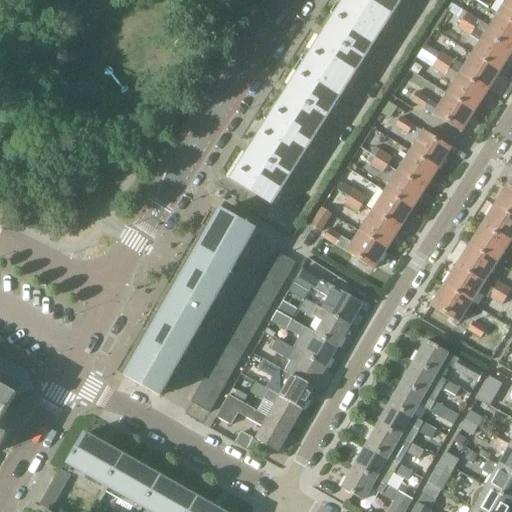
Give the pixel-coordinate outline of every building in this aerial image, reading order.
[(342,0),(340,4),(383,31),(402,0),(342,0)] [(511,23),(511,0),(506,0),(498,14),(511,23)] [(447,10),(462,20),(511,51),(511,50),(511,23),(498,14),(490,26),(452,2),(447,10)] [(340,4),(303,62),(346,90),(383,31),(340,4)] [(481,41),(472,55),(499,71),(511,51),(462,20),(458,26),(481,41)] [(486,92),(499,71),(472,55),(464,67),(442,52),(437,59),(422,50),(421,51),(486,92)] [(454,82),(447,95),(473,112),(486,92),(421,51),(416,58),(454,82)] [(309,148),(346,90),(303,62),(266,120),(309,148)] [(403,94),(414,102),(461,132),(473,112),(447,95),(439,107),(416,92),(408,87),(403,94)] [(401,118),(396,126),(408,134),(413,125),(401,118)] [(266,120),(228,179),(272,207),(309,148),(266,120)] [(424,132),(411,152),(437,169),(450,149),(424,132)] [(374,157),(387,165),(392,158),(379,149),(374,157)] [(398,172),(424,189),(437,169),(411,152),(398,172)] [(382,173),(387,165),(374,157),(369,165),(382,173)] [(385,192),(412,209),(424,189),(398,172),(385,192)] [(511,188),(507,186),(495,206),(511,216),(511,188)] [(348,197),(362,205),(366,197),(353,189),(348,197)] [(373,213),(399,229),(412,209),(385,192),(373,213)] [(357,213),(362,205),(348,197),(344,205),(357,213)] [(509,243),(511,238),(511,216),(495,206),(482,226),(509,243)] [(321,207),(309,225),(320,232),(332,214),(321,207)] [(189,267),(222,287),(254,232),(220,212),(214,222),(211,220),(191,256),(194,258),(189,267)] [(360,233),(386,249),(399,229),(373,213),(360,233)] [(497,263),(509,243),(482,226),(469,246),(497,263)] [(325,238),(373,270),(386,249),(360,233),(353,244),(342,237),(342,238),(330,230),(325,238)] [(485,282),(497,263),(469,246),(456,266),(507,298),(511,290),(499,282),(495,289),(485,282)] [(276,251),(271,261),(290,272),(295,262),(276,251)] [(290,272),(271,261),(265,270),(284,281),(290,272)] [(503,304),(507,298),(456,266),(444,286),(471,304),(479,292),(489,299),(490,297),(503,304)] [(222,287),(189,267),(181,279),(178,278),(160,309),(163,311),(157,322),(191,341),(222,287)] [(289,289),(305,299),(310,288),(329,299),(323,310),(349,326),(361,304),(301,268),(289,289)] [(284,281),(265,270),(260,280),(279,291),(284,281)] [(279,291),(260,280),(255,289),(273,300),(279,291)] [(459,322),(471,304),(444,286),(431,306),(459,322)] [(273,300),(255,289),(249,299),(268,309),(273,300)] [(322,322),(315,334),(337,347),(349,326),(323,310),(322,310),(304,300),(305,299),(289,289),(288,290),(303,299),(297,309),(298,309),(298,308),(322,322)] [(268,309),(249,299),(244,308),(263,319),(268,309)] [(310,341),(303,355),(325,368),(337,347),(315,334),(304,327),(305,326),(291,318),(297,309),(282,301),(271,321),(293,334),(294,332),(310,341)] [(263,319),(244,308),(238,317),(257,328),(263,319)] [(252,337),(257,328),(238,317),(233,327),(252,337)] [(467,330),(480,338),(486,329),(473,321),(467,330)] [(125,377),(159,396),(191,341),(157,322),(151,331),(149,329),(128,365),(131,367),(125,377)] [(252,337),(233,327),(228,336),(246,347),(252,337)] [(246,347),(228,336),(222,346),(241,356),(246,347)] [(289,360),(284,370),(314,387),(325,368),(303,355),(277,339),(271,349),(289,360)] [(426,341),(413,362),(442,379),(449,367),(478,384),(483,374),(426,341)] [(241,356),(222,346),(217,355),(236,366),(241,356)] [(236,366),(217,355),(211,364),(230,375),(236,366)] [(302,409),(314,387),(284,370),(269,361),(264,370),(277,378),(270,390),(302,409)] [(460,390),(442,379),(413,362),(401,383),(424,396),(431,384),(455,398),(460,390)] [(230,375),(211,364),(206,374),(225,384),(230,375)] [(0,445),(6,435),(5,435),(4,436),(0,433),(0,421),(22,383),(0,370),(0,445)] [(225,384),(206,374),(201,383),(219,394),(225,384)] [(504,385),(490,377),(477,400),(490,408),(504,385)] [(219,394),(201,383),(195,392),(214,403),(219,394)] [(275,404),(267,417),(290,430),(302,409),(270,390),(257,383),(252,391),(264,398),(275,404)] [(401,383),(389,404),(412,417),(419,405),(443,419),(448,410),(424,396),(401,383)] [(233,397),(243,403),(247,397),(236,391),(233,397)] [(214,403),(195,392),(190,402),(209,413),(214,403)] [(277,452),(290,430),(267,417),(243,403),(233,397),(229,395),(216,417),(231,425),(238,413),(263,427),(256,439),(277,452)] [(436,432),(412,417),(389,404),(378,425),(400,438),(407,426),(431,440),(436,432)] [(464,421),(478,429),(484,419),(470,411),(464,421)] [(478,429),(464,421),(460,429),(473,437),(478,429)] [(424,452),(400,438),(378,425),(366,446),(388,459),(395,447),(419,461),(424,452)] [(240,433),(234,443),(245,449),(251,439),(240,433)] [(84,434),(67,464),(104,486),(122,455),(84,434)] [(506,454),(499,467),(511,474),(511,445),(508,443),(503,452),(506,454)] [(354,467),(385,486),(392,474),(406,482),(412,473),(388,459),(366,446),(354,467)] [(446,453),(440,463),(453,470),(459,460),(446,453)] [(160,477),(122,455),(104,486),(142,507),(160,477)] [(511,501),(511,474),(499,467),(488,461),(483,470),(493,476),(487,487),(511,501)] [(453,470),(440,463),(429,483),(442,491),(453,470)] [(341,488),(363,501),(370,488),(394,502),(388,511),(403,511),(411,500),(385,486),(354,467),(341,488)] [(59,470),(55,477),(66,483),(70,476),(59,470)] [(55,477),(51,484),(62,490),(66,483),(55,477)] [(142,507),(150,511),(189,511),(197,498),(160,477),(142,507)] [(51,484),(47,491),(58,497),(62,490),(51,484)] [(481,511),(511,511),(511,501),(487,487),(483,485),(480,486),(479,487),(477,489),(475,491),(474,493),(472,495),(472,497),(471,498),(471,501),(471,503),(471,506),(475,508),(481,511)] [(47,491),(43,498),(54,504),(58,498),(47,491)] [(422,494),(417,505),(429,511),(435,502),(422,494)] [(43,498),(39,505),(50,511),(54,505),(43,498)] [(221,511),(197,498),(189,511),(221,511)]
